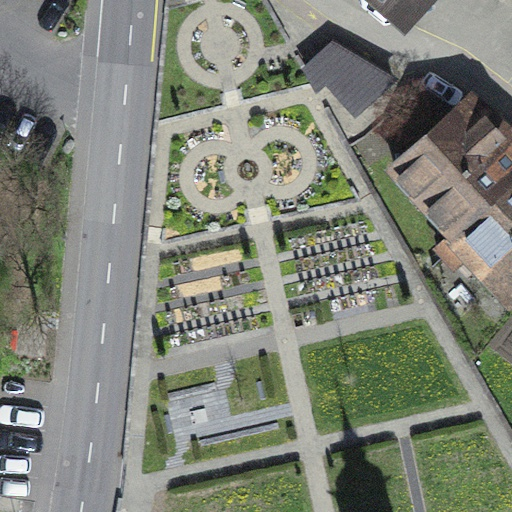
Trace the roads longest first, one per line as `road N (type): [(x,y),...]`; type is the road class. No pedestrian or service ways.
road 1 (tertiary): [(81,511),(133,0)]
road 2 (unknown): [(511,411),(291,0)]
road 3 (residential): [(334,0),(511,108)]
